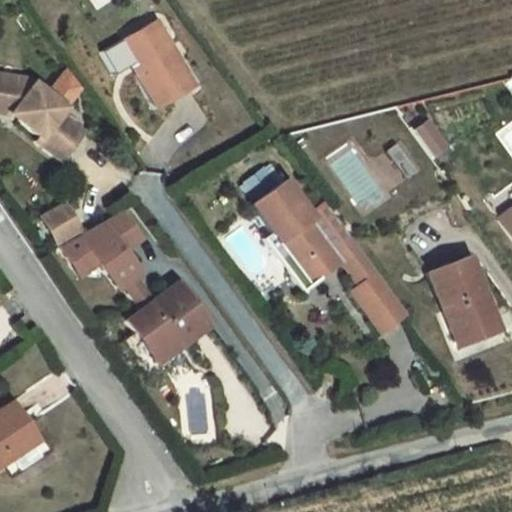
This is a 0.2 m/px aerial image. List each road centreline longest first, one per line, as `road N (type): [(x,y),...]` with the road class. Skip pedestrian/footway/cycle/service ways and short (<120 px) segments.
road 1 (residential): [(172,511),(0,255)]
road 2 (unclassified): [(213,511),(511,434)]
